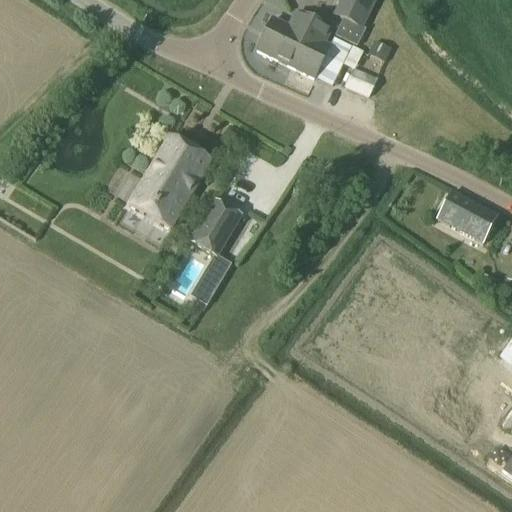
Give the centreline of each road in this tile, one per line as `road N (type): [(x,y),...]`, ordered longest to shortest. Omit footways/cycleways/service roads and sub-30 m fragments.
road 1 (unclassified): [(511,211),(449,174),(202,66)]
road 2 (unclassified): [(202,66),(84,0)]
